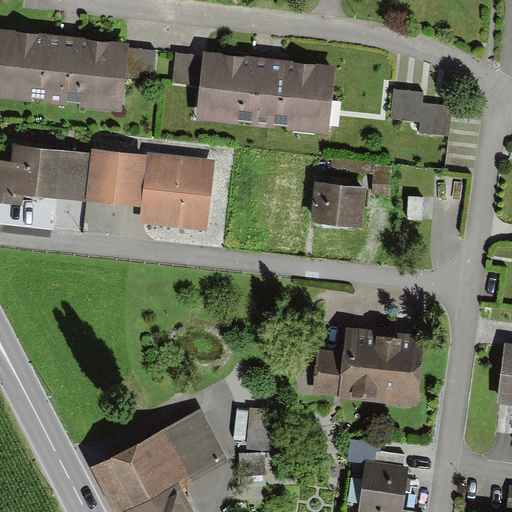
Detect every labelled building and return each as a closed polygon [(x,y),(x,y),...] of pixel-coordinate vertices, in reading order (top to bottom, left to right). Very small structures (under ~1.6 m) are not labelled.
[(130,44),(0,33),(0,95),(79,104),(79,107),(122,110),(126,80),(129,48),(130,44)] [(157,50),(129,48),(126,80),(154,82),(157,50)] [(199,86),(202,58),(175,55),(172,83),(199,86)] [(330,68),(202,55),(202,58),(199,86),(196,116),(324,129),(330,68)] [(424,92),(392,91),(391,119),(422,120),(421,133),(449,134),(450,105),(424,104),(424,92)] [(13,163),(0,161),(0,202),(23,204),(25,194),(86,200),(92,155),(15,147),(13,163)] [(92,149),(92,155),(86,200),(142,207),(141,222),(207,230),(216,159),(148,151),(148,156),(92,149)] [(392,167),(375,166),(373,194),(391,194),(392,167)] [(368,186),(315,181),(311,224),(364,229),(368,186)] [(423,198),(410,197),(409,218),(422,219),(423,198)] [(423,337),(347,329),(344,352),(340,394),(340,398),(416,406),(423,337)] [(511,345),(507,345),(501,402),(511,402),(511,345)] [(340,394),(344,352),(318,349),(314,392),(340,394)] [(279,411),(252,408),(248,449),(275,451),(279,411)] [(200,410),(93,467),(116,511),(125,507),(127,511),(193,511),(180,487),(228,461),(200,410)] [(366,461),(403,466),(405,456),(379,452),(380,445),(352,441),(349,462),(365,465),(366,461)] [(265,453),(240,454),(241,486),(266,485),(265,453)] [(403,466),(366,461),(365,465),(358,511),(402,511),(409,467),(403,466)]
